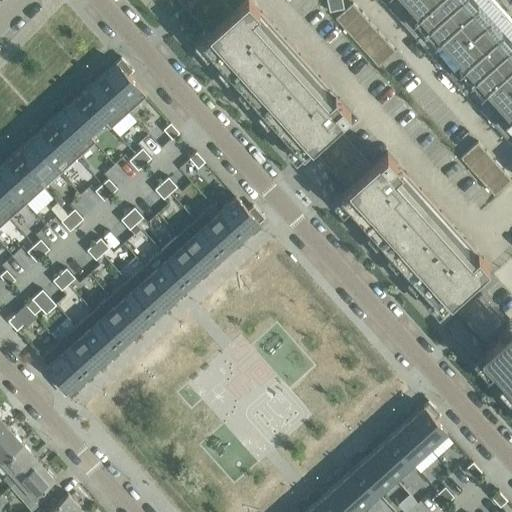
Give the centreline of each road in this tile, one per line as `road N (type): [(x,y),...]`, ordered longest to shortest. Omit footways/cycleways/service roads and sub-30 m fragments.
road 1 (residential): [(511,461),(97,0)]
road 2 (residential): [(0,364),(132,511)]
